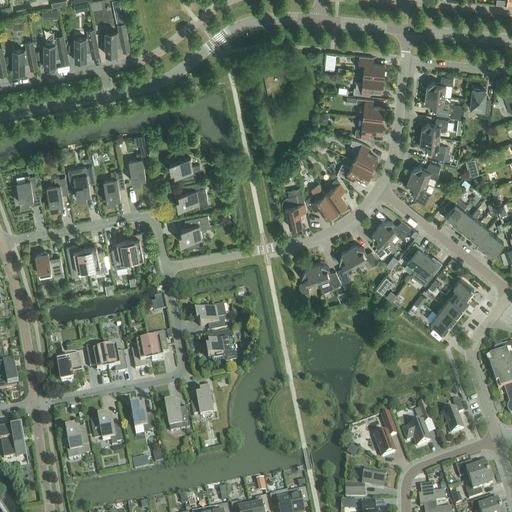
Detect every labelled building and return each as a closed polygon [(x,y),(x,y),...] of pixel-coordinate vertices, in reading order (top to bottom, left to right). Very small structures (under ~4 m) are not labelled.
[(119,0),(113,0),(112,0),(114,11),(122,10),(119,0)] [(46,8),(46,17),(61,17),(61,9),(46,8)] [(123,51),(130,50),(125,23),(117,25),(119,31),(105,32),(106,54),(117,54),(117,47),(122,47),(123,51)] [(98,46),(97,40),(96,40),(94,29),(87,31),(88,37),(74,38),(75,60),(86,60),(86,53),(91,53),(92,57),(99,56),(97,46),(98,46)] [(57,44),(54,44),(54,31),(44,40),(44,44),(43,44),(44,66),(56,66),(55,59),(60,59),(61,63),(69,62),(63,35),(56,37),(57,44)] [(30,70),(38,68),(33,41),(25,43),(26,50),(13,50),(13,72),(25,72),(25,65),(29,65),(30,70)] [(334,69),(334,53),(325,53),(325,69),(334,69)] [(383,77),(385,65),(373,63),(373,57),(359,56),(358,65),(361,68),(364,69),(363,75),(383,77)] [(382,90),(383,77),(363,75),(362,83),(356,83),(356,88),(354,87),(353,94),(370,95),(370,89),(382,90)] [(427,86),(426,94),(444,96),(446,85),(452,86),(453,78),(441,76),(440,84),(436,83),(434,81),(427,86)] [(489,116),(490,101),(484,101),(486,90),(472,88),(470,108),(479,109),(478,115),(489,116)] [(511,92),(503,95),(509,112),(511,111),(511,92)] [(444,96),(426,94),(425,102),(430,109),(433,107),(437,107),(436,115),(448,116),(450,104),(444,103),(444,96)] [(362,118),(383,120),(384,107),(372,106),(373,100),(357,98),(356,104),(364,105),(362,118)] [(453,104),(454,114),(462,113),(461,104),(453,104)] [(382,133),(383,120),(362,118),(361,131),(355,130),(355,136),(369,138),(370,132),(382,133)] [(420,136),(439,138),(440,131),(447,130),(448,120),(436,118),(435,126),(431,125),(429,122),(421,128),(420,136)] [(438,144),(439,138),(420,136),(420,143),(425,151),(428,149),(432,149),(431,157),(443,159),(446,146),(438,144)] [(353,160),(372,169),(377,158),(367,153),(369,147),(358,141),(352,140),(350,144),(353,146),(351,151),(357,153),(353,160)] [(92,153),(94,164),(100,163),(99,160),(102,160),(101,154),(98,155),(97,152),(92,153)] [(150,169),(151,169),(147,152),(147,154),(141,155),(141,153),(136,154),(137,159),(128,161),(133,182),(142,180),(141,177),(146,176),(144,169),(150,168),(150,169)] [(182,180),(202,176),(201,175),(200,176),(199,170),(200,170),(199,165),(192,166),(190,157),(169,162),(171,171),(174,170),(175,175),(182,173),(183,179),(181,179),(182,180)] [(466,161),(470,176),(479,174),(474,159),(466,161)] [(366,181),(372,169),(353,160),(350,167),(342,163),(337,173),(339,175),(353,181),(355,176),(366,181)] [(409,176),(427,183),(429,177),(437,179),(440,166),(428,163),(426,170),(422,169),(421,165),(412,169),(409,176)] [(86,166),(81,167),(68,170),(71,182),(74,181),(78,198),(87,196),(86,193),(91,192),(89,185),(95,184),(95,185),(96,185),(92,165),(91,165),(92,167),(86,168),(86,166)] [(125,190),(126,189),(122,169),(121,170),(121,171),(116,172),(116,171),(110,172),(112,179),(103,181),(107,202),(117,200),(116,197),(121,196),(119,189),(125,188),(125,190)] [(38,191),(39,191),(35,174),(35,175),(30,176),(29,175),(24,176),(25,181),(17,182),(21,204),(30,202),(29,199),(34,198),(32,191),(38,190),(38,191)] [(68,196),(69,196),(65,176),(64,176),(65,177),(59,179),(59,177),(54,178),(55,185),(46,187),(51,208),(60,206),(59,203),(64,202),(62,195),(68,194),(68,196)] [(424,190),(427,183),(409,176),(406,183),(410,192),(413,190),(417,192),(414,199),(425,205),(431,193),(424,190)] [(325,194),(336,210),(347,203),(340,193),(345,190),(337,178),(332,181),(335,186),(325,194)] [(205,188),(202,188),(200,189),(199,183),(200,183),(200,182),(183,186),(185,186),(186,191),(178,193),(179,197),(176,198),(178,207),(199,203),(200,205),(208,203),(205,188)] [(336,210),(325,194),(318,184),(312,188),(315,193),(306,200),(314,212),(319,208),(326,218),(336,210)] [(491,192),(496,204),(501,202),(498,191),(497,189),(491,192)] [(453,223),(463,209),(467,205),(458,198),(460,196),(455,192),(444,207),(448,211),(444,217),(453,223)] [(288,197),(288,196),(287,197),(285,197),(284,198),(283,200),(282,201),(282,202),(281,204),(281,205),(282,207),(282,208),(286,208),(290,227),(303,224),(300,213),(306,211),(302,194),(288,197)] [(461,229),(472,215),(463,209),(453,223),(461,229)] [(475,218),(480,212),(477,210),(472,216),(472,215),(461,229),(469,236),(480,222),(475,218)] [(184,219),(185,227),(181,228),(182,232),(179,233),(181,242),(185,241),(186,248),(198,245),(197,239),(202,238),(200,229),(210,228),(207,214),(184,219)] [(377,227),(391,240),(396,235),(402,239),(410,229),(400,222),(395,227),(392,224),(392,221),(383,221),(377,227)] [(477,242),(487,230),(488,228),(480,222),(469,236),(477,242)] [(386,245),(391,240),(377,227),(372,232),(372,241),(376,241),(379,244),(374,250),(381,259),(391,251),(386,245)] [(484,250),(495,236),(487,230),(477,242),(476,243),(484,250)] [(128,240),(132,260),(143,258),(142,252),(149,251),(145,231),(133,234),(134,239),(128,240)] [(495,236),(484,250),(492,257),(503,243),(495,236)] [(126,261),(132,260),(128,240),(116,242),(118,248),(111,249),(115,269),(127,266),(126,261)] [(415,269),(427,255),(418,248),(419,246),(414,242),(404,255),(409,259),(406,263),(415,269)] [(89,268),(85,249),(79,250),(78,245),(66,247),(72,277),(79,276),(78,271),(89,268)] [(348,249),(357,266),(363,262),(368,268),(378,261),(371,251),(365,255),(363,251),(364,248),(355,245),(348,249)] [(85,249),(89,268),(94,267),(96,273),(107,270),(103,251),(97,252),(96,246),(85,249)] [(352,269),(357,266),(348,249),(341,253),(339,262),(342,263),(344,266),(338,270),(343,283),(351,280),(348,274),(353,271),(352,269)] [(52,276),(63,274),(60,257),(49,259),(48,253),(46,253),(45,251),(38,255),(36,255),(36,257),(34,258),(38,266),(40,275),(51,272),(52,276)] [(427,255),(415,269),(411,274),(425,285),(433,275),(442,263),(437,259),(435,261),(427,255)] [(313,265),(319,283),(323,293),(341,284),(335,271),(328,274),(327,270),(328,267),(320,263),(313,265)] [(308,287),(319,283),(313,265),(306,267),(301,276),(305,277),(306,281),(299,283),(301,297),(310,295),(308,287)] [(386,277),(377,289),(383,294),(388,287),(389,288),(393,282),(386,277)] [(436,286),(439,289),(442,285),(435,279),(431,283),(436,286)] [(455,289),(467,298),(474,289),(460,279),(453,287),(455,289)] [(112,283),(104,285),(106,294),(114,293),(112,283)] [(463,308),(470,299),(467,298),(455,289),(453,287),(451,286),(445,294),(449,297),(463,308)] [(457,316),(463,308),(449,297),(443,305),(457,316)] [(156,299),(157,303),(154,304),(156,313),(165,311),(163,298),(156,299)] [(212,307),(213,310),(195,314),(197,323),(199,322),(200,327),(208,325),(209,331),(207,331),(207,332),(227,328),(227,327),(225,328),(224,322),(226,322),(223,305),(212,307)] [(451,324),(457,316),(443,305),(437,313),(451,324)] [(451,324),(437,313),(432,310),(427,316),(427,318),(431,321),(430,322),(444,333),(451,324)] [(148,341),(152,361),(163,359),(162,353),(168,352),(164,332),(153,335),(154,340),(148,341)] [(210,336),(212,343),(208,344),(209,349),(206,349),(208,359),(222,356),(223,363),(236,360),(231,332),(210,336)] [(146,362),(152,361),(148,341),(136,343),(137,349),(131,350),(135,370),(147,367),(146,362)] [(81,350),(80,342),(66,344),(67,353),(81,350)] [(511,358),(507,344),(494,348),(496,354),(486,358),(498,390),(504,388),(509,403),(507,405),(507,407),(507,410),(508,412),(509,413),(511,415),(511,358)] [(109,369),(105,350),(99,351),(98,345),(86,348),(90,367),(96,366),(97,372),(109,369)] [(105,350),(109,369),(114,368),(115,374),(127,371),(123,351),(117,353),(116,347),(105,350)] [(0,392),(17,389),(14,373),(16,373),(12,350),(11,350),(13,360),(0,362),(0,392)] [(79,354),(68,357),(68,355),(56,357),(57,362),(59,371),(58,380),(60,380),(61,382),(63,382),(71,382),(71,380),(73,380),(72,373),(82,371),(79,354)] [(222,386),(228,384),(226,376),(219,378),(222,386)] [(200,416),(213,413),(209,392),(200,394),(200,397),(196,397),(197,403),(192,405),(191,403),(193,417),(194,417),(194,415),(199,414),(200,416)] [(457,414),(464,411),(459,400),(453,402),(455,409),(443,413),(451,434),(463,429),(457,414)] [(190,428),(189,425),(185,406),(185,408),(179,409),(179,406),(174,407),(174,404),(164,406),(169,427),(170,431),(178,430),(190,428)] [(155,432),(156,432),(152,412),(151,412),(151,414),(146,415),(144,407),(140,408),(139,406),(130,407),(134,429),(143,427),(144,434),(149,433),(149,431),(155,430),(155,432)] [(431,420),(426,407),(414,411),(417,419),(422,417),(424,423),(431,420)] [(389,437),(396,435),(388,413),(381,416),(387,432),(375,437),(382,457),(395,453),(389,437)] [(122,444),(123,443),(119,423),(118,424),(119,425),(113,426),(112,419),(107,420),(107,417),(98,419),(102,440),(110,438),(112,446),(117,445),(117,443),(122,442),(122,444)] [(422,421),(409,426),(410,427),(402,430),(407,441),(414,438),(417,447),(429,442),(422,421)] [(28,465),(24,441),(22,442),(19,426),(0,429),(0,441),(4,458),(26,454),(28,465)] [(68,460),(80,457),(85,456),(84,454),(90,453),(90,455),(91,455),(87,435),(86,429),(75,432),(75,429),(65,431),(69,450),(66,450),(68,460)] [(163,460),(161,450),(154,452),(156,462),(163,460)] [(469,481),(491,474),(489,467),(486,468),(485,464),(473,468),(471,461),(456,467),(459,478),(467,475),(469,481)] [(384,487),(386,474),(364,470),(362,483),(384,487)] [(493,480),(491,474),(469,481),(471,486),(465,488),(469,499),(482,495),(481,489),(492,485),(491,481),(493,480)] [(256,491),(265,489),(263,477),(254,479),(256,491)] [(420,504),(436,501),(445,500),(444,491),(433,492),(432,484),(420,486),(421,494),(418,495),(420,504)] [(225,493),(231,492),(230,485),(218,487),(220,500),(225,499),(225,493)] [(345,497),(364,497),(364,486),(345,486),(345,497)] [(287,493),(291,511),(303,511),(302,504),(308,502),(305,489),(287,493)] [(279,511),(291,511),(287,493),(287,491),(276,493),(276,494),(269,496),(272,510),(279,508),(279,511)] [(458,493),(452,495),(456,504),(462,502),(458,493)] [(249,504),(250,511),(262,511),(263,511),(269,510),(266,496),(255,499),(256,502),(249,504)] [(474,511),(497,511),(503,510),(501,504),(499,505),(497,500),(486,504),(484,499),(470,503),(472,509),(473,509),(474,511)] [(424,511),(451,511),(451,507),(437,509),(436,501),(420,504),(420,507),(424,507),(424,511)] [(250,511),(249,504),(242,505),(242,502),(231,504),(232,511),(250,511)] [(375,510),(375,508),(374,502),(361,503),(361,511),(386,511),(386,508),(375,510)]
